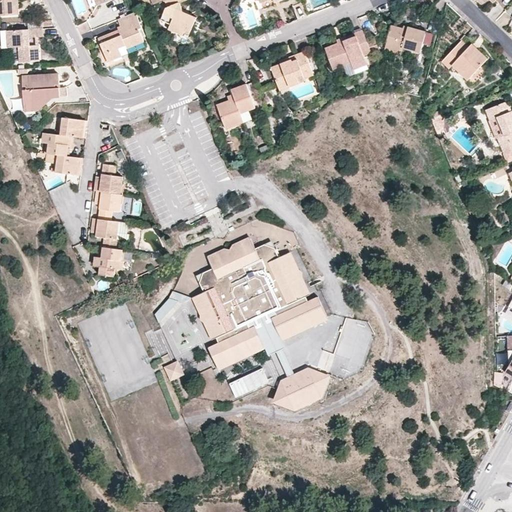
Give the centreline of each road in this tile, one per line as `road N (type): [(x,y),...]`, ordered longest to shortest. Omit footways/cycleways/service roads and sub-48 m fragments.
road 1 (residential): [(240,51),(371,0)]
road 2 (residential): [(102,95),(76,214)]
